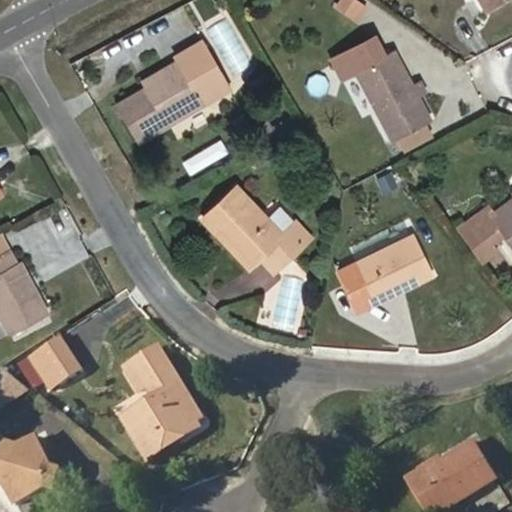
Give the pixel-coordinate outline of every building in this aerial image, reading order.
[(361,18),(370,3),(363,0),(340,0),(337,5),(361,18)] [(500,0),(478,0),(484,9),(500,0)] [(202,36),(175,52),(179,59),(205,43),(202,36)] [(382,55),(372,37),(331,62),(342,81),(356,72),(393,141),(400,137),(428,122),(433,120),(392,50),(382,55)] [(145,91),(117,108),(137,144),(206,104),(197,86),(222,72),(205,43),(179,59),(153,75),(158,84),(145,91)] [(206,104),(233,88),(222,72),(197,86),(206,104)] [(153,75),(140,82),(145,91),(158,84),(153,75)] [(400,137),(407,149),(434,134),(428,122),(400,137)] [(264,217),(238,186),(204,217),(215,231),(225,223),(259,263),(261,260),(274,276),(313,242),(281,204),(264,217)] [(511,199),(496,213),(489,203),(467,220),(490,248),(506,234),(511,242),(511,188),(510,190),(511,191),(511,199)] [(215,231),(250,269),(259,263),(225,223),(215,231)] [(415,232),(334,268),(354,309),(375,301),(372,293),(400,279),(403,287),(435,273),(415,232)] [(14,263),(7,252),(0,255),(0,319),(11,339),(53,314),(21,259),(14,263)] [(375,301),(403,287),(400,279),(372,293),(375,301)] [(86,370),(65,342),(42,358),(62,386),(86,370)] [(150,385),(158,398),(124,420),(149,459),(170,447),(166,440),(187,426),(190,415),(183,404),(191,398),(162,348),(130,367),(143,389),(150,385)] [(170,447),(202,429),(204,419),(191,398),(183,404),(190,415),(187,426),(166,440),(170,447)] [(0,489),(2,490),(13,511),(47,493),(55,495),(62,472),(50,469),(34,441),(14,450),(0,446),(0,489)] [(437,471),(434,465),(405,484),(421,511),(449,511),(498,483),(476,447),(437,471)]
